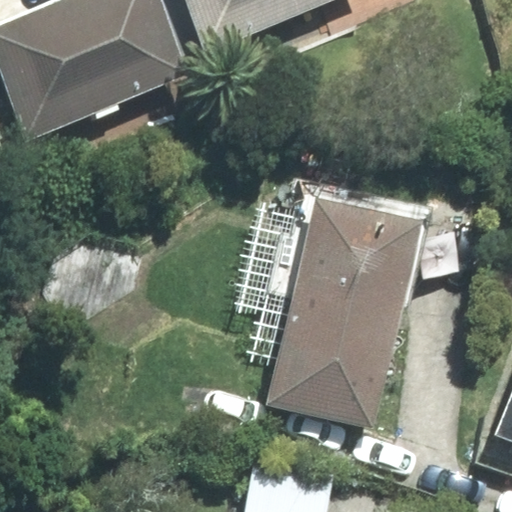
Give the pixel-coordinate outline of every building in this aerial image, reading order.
[(137,0),(45,0),(0,19),(0,127),(9,147),(171,79),(137,0)] [(162,0),(189,60),(328,0),(162,0)] [(358,432),(398,226),(289,206),(249,411),(358,432)] [(511,338),(476,440),(511,453),(511,338)] [(236,477),(232,511),(314,511),(318,486),(236,477)]
